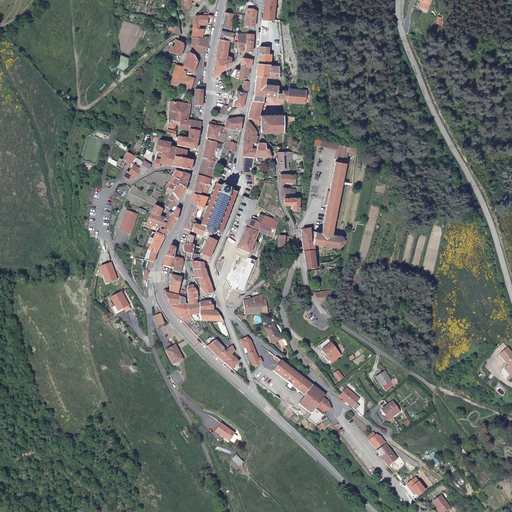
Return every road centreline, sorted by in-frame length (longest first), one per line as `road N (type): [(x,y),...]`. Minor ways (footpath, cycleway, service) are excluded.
road 1 (residential): [(511,295),(489,218),(405,43),(399,0)]
road 2 (residential): [(301,262),(282,302),(293,346),(415,511)]
road 3 (residential): [(250,393),(210,272),(241,189),(244,117)]
road 4 (unclassified): [(230,511),(158,362),(149,305)]
road 5 (track): [(390,441),(469,494),(433,389)]
road 6 (residential): [(433,389),(326,314),(301,262)]
road 7 (secondary): [(250,393),(374,511)]
road 8 (secondary): [(207,117),(181,220),(156,276)]
road 9 (residential): [(301,262),(273,152),(244,117)]
road 10 (secondary): [(156,276),(169,315),(250,393)]
road 11 (residential): [(149,305),(99,229),(103,196),(112,189)]
road 12 (track): [(185,38),(170,38),(88,108)]
